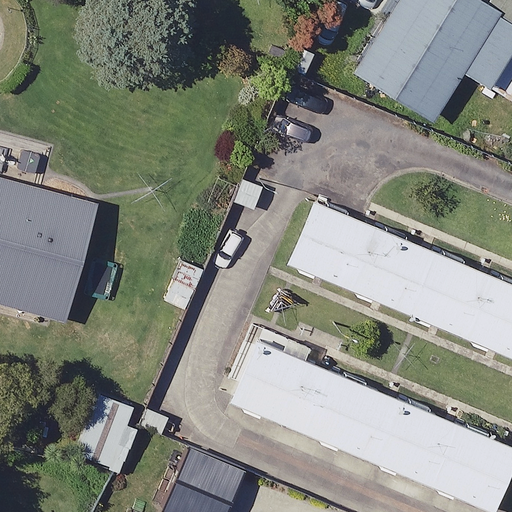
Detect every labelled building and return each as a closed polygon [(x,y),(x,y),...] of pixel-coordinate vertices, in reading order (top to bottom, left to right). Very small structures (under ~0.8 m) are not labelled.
[(511,0),(485,0),(484,3),(479,0),(387,0),(348,64),(427,113),(456,66),(484,83),(511,36),(511,0)] [(122,91),(87,78),(73,116),(107,129),(122,91)] [(0,297),(58,313),(89,196),(0,171),(0,158),(0,159),(1,155),(1,152),(1,148),(0,144),(0,143),(0,297)] [(511,278),(308,193),(281,257),(511,353),(511,278)] [(200,264),(178,254),(160,293),(182,303),(200,264)] [(511,445),(511,441),(248,331),(222,394),(487,505),(511,445)] [(219,511),(239,463),(179,439),(154,502),(178,511),(219,511)]
